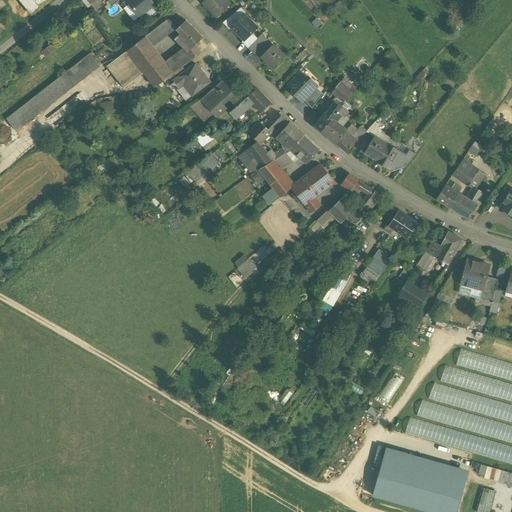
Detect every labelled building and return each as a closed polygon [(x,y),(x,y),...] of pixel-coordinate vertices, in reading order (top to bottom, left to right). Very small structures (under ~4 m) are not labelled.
[(47,0),(20,0),(33,15),(49,2),(47,0)] [(88,0),(96,10),(104,4),(103,2),(105,0),(88,0)] [(154,5),(149,0),(131,0),(128,2),(129,3),(140,16),(154,5)] [(224,0),(204,0),(203,2),(217,17),(229,6),(224,0)] [(232,15),(223,23),(229,30),(231,28),(231,27),(238,20),(232,15)] [(257,28),(244,15),(238,20),(231,27),(231,28),(244,40),(257,28)] [(169,19),(160,26),(163,29),(171,22),(169,19)] [(203,38),(186,21),(176,30),(180,34),(177,37),(188,49),(190,51),(194,46),(203,38)] [(160,26),(144,38),(150,46),(166,33),(163,29),(160,26)] [(272,45),(262,35),(257,39),(262,44),(268,50),(272,45)] [(144,38),(127,51),(144,73),(155,87),(164,81),(173,74),(164,63),(150,46),(144,38)] [(257,39),(248,48),(253,53),(262,44),(257,39)] [(262,44),(253,53),(260,59),(262,57),(261,57),(268,50),(262,44)] [(51,45),(42,52),(46,57),(56,50),(51,45)] [(268,50),(261,57),(262,57),(274,69),(286,57),(273,45),(272,45),(268,50)] [(190,51),(188,49),(180,55),(175,59),(181,68),(182,67),(200,53),(194,46),(190,51)] [(127,51),(107,67),(123,88),(144,73),(127,51)] [(90,54),(7,120),(16,132),(99,66),(90,54)] [(173,56),(164,63),(173,74),(181,68),(175,59),(173,56)] [(176,79),(173,82),(179,90),(184,85),(192,96),(210,83),(196,64),(186,72),(176,79)] [(181,68),(173,74),(176,79),(186,72),(182,67),(181,68)] [(301,71),(286,87),(301,101),(303,99),(314,87),(316,85),(301,71)] [(173,74),(164,81),(168,86),(170,84),(173,82),(176,79),(173,74)] [(230,74),(222,80),(226,85),(228,87),(235,80),(230,74)] [(222,80),(201,99),(206,104),(226,85),(222,80)] [(352,94),(339,84),(332,92),(341,100),(345,103),(352,94)] [(226,85),(206,104),(217,116),(225,109),(221,104),(227,98),(228,99),(234,93),(228,87),(226,85)] [(322,93),(314,87),(303,99),(312,107),(322,93)] [(271,104),(257,89),(250,95),(247,98),(252,104),(261,113),(271,104)] [(250,95),(245,90),(239,95),(244,101),(247,98),(250,95)] [(52,124),(86,103),(81,94),(47,115),(52,124)] [(238,95),(232,100),(237,106),(244,101),(239,95),(238,95)] [(237,106),(230,113),(235,119),(252,104),(247,98),(244,101),(237,106)] [(104,111),(113,109),(110,100),(101,102),(104,111)] [(335,102),(325,115),(324,114),(313,126),(321,133),(332,120),(338,112),(341,107),(337,104),(335,102)] [(346,109),(342,106),(341,107),(338,112),(342,117),(344,118),(349,112),(346,109)] [(225,109),(217,116),(216,119),(219,123),(225,117),(230,113),(225,109)] [(338,112),(332,120),(336,123),(342,117),(338,112)] [(235,119),(230,113),(225,117),(231,124),(235,119)] [(279,113),(269,123),(265,127),(260,122),(250,133),(261,143),(272,131),(284,118),(279,113)] [(284,118),(272,131),(277,136),(290,123),(284,118)] [(336,123),(332,120),(321,133),(336,145),(346,132),(347,132),(336,123)] [(380,126),(376,122),(367,131),(366,132),(372,135),(380,126)] [(297,130),(290,123),(277,136),(292,149),(304,136),(299,131),(297,129),(297,130)] [(361,126),(355,132),(361,138),(366,132),(367,131),(361,126)] [(346,132),(336,145),(346,153),(357,141),(351,136),(346,132)] [(361,138),(355,132),(351,136),(357,141),(361,138)] [(208,133),(198,140),(202,146),(213,139),(208,133)] [(319,150),(304,136),(292,149),(291,150),(306,164),(319,150)] [(374,137),(364,153),(377,161),(387,145),(374,137)] [(265,155),(256,143),(245,152),(259,170),(271,162),(265,155)] [(403,154),(387,145),(377,161),(393,171),(398,163),(403,154)] [(477,151),(472,147),(469,151),(474,155),(477,151)] [(283,148),(274,154),(277,158),(286,153),(283,148)] [(415,154),(406,148),(403,154),(398,163),(405,168),(415,154)] [(274,154),(271,151),(265,155),(271,162),(277,158),(274,154)] [(259,170),(245,152),(239,157),(252,174),(259,170)] [(277,158),(271,162),(277,170),(292,161),(286,153),(277,158)] [(199,184),(216,163),(206,155),(189,176),(199,184)] [(121,170),(112,159),(104,164),(114,176),(121,170)] [(484,175),(463,160),(452,176),(472,189),(473,187),(475,189),(484,175)] [(271,162),(259,170),(265,178),(280,198),(291,188),(292,188),(277,170),(271,162)] [(292,188),(291,188),(303,204),(304,204),(313,196),(333,182),(333,181),(320,166),(292,188)] [(259,170),(252,174),(258,183),(265,178),(259,170)] [(358,180),(350,175),(344,184),(351,189),(354,186),(358,180)] [(372,189),(358,180),(354,186),(357,188),(367,195),(372,189)] [(452,189),(445,185),(437,200),(450,208),(459,194),(452,189)] [(462,189),(455,185),(452,189),(459,194),(462,189)] [(475,189),(473,187),(472,189),(469,193),(470,193),(467,199),(476,205),(483,194),(475,189)] [(351,189),(351,190),(339,201),(343,205),(346,203),(347,204),(357,193),(354,191),(351,189)] [(382,196),(372,189),(367,195),(357,208),(363,212),(366,215),(382,196)] [(504,202),(500,208),(511,215),(511,190),(509,195),(506,193),(501,200),(504,202)] [(467,199),(459,194),(450,208),(467,219),(476,205),(467,199)] [(321,206),(313,196),(304,204),(311,213),(321,206)] [(343,205),(339,201),(329,211),(332,215),(341,223),(349,215),(351,213),(343,205)] [(363,212),(357,208),(354,212),(358,218),(359,218),(363,212)] [(329,211),(324,216),(327,220),(332,215),(329,211)] [(417,223),(399,211),(389,226),(393,229),(407,238),(417,223)] [(358,218),(354,212),(351,213),(349,215),(355,222),(358,218)] [(324,216),(317,222),(321,226),(327,220),(324,216)] [(393,229),(389,226),(388,225),(384,230),(390,234),(393,229)] [(448,232),(441,246),(433,241),(426,252),(439,259),(439,260),(448,264),(461,240),(448,232)] [(392,259),(379,250),(368,266),(380,274),(392,259)] [(243,253),(232,263),(237,268),(229,276),(236,284),(255,266),(243,253)] [(489,266),(468,260),(461,285),(482,290),(482,291),(486,276),(489,266)] [(380,274),(368,266),(360,277),(372,286),(380,274)] [(498,279),(486,276),(482,291),(482,290),(479,299),(492,302),(495,289),(498,279)] [(410,284),(406,282),(398,294),(420,308),(427,296),(420,291),(410,284)] [(502,291),(495,289),(492,302),(499,304),(502,291)] [(499,304),(492,302),(489,312),(497,314),(500,304),(499,304)] [(476,315),(474,323),(483,325),(485,317),(476,315)] [(511,364),(458,351),(454,366),(511,381),(511,364)] [(501,452),(511,454),(511,461),(508,464),(511,465),(511,384),(442,366),(438,383),(432,382),(427,400),(420,398),(415,417),(408,415),(403,434),(492,457),(501,452)] [(403,390),(398,387),(404,378),(392,371),(377,395),(393,406),(403,390)] [(373,417),(377,411),(369,405),(365,411),(373,417)] [(457,511),(470,470),(386,446),(372,494),(433,511),(457,511)] [(511,511),(511,472),(478,464),(475,476),(498,481),(495,495),(509,498),(509,497),(511,498),(511,511)] [(475,511),(477,511),(488,511),(494,491),(482,487),(475,511)]
